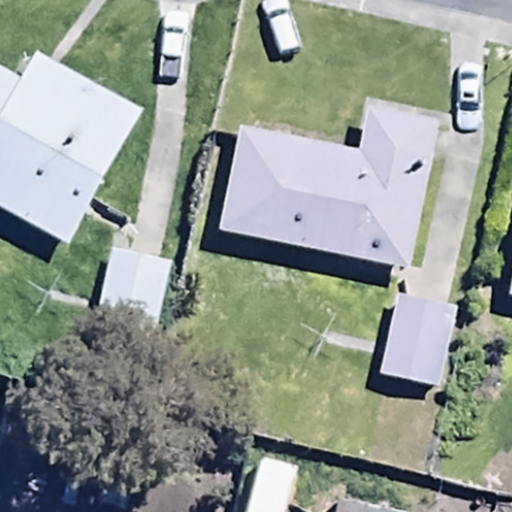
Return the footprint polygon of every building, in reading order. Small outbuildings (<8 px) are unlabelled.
[(0,66),(0,212),(64,247),(141,107),(32,47),(16,76),(0,66)] [(230,130),(210,231),(400,269),(430,119),(362,105),(353,154),(230,130)] [(167,261),(106,252),(96,315),(157,324),(167,261)] [(511,252),(502,294),(511,296),(511,252)] [(454,306),(388,293),(372,379),(438,391),(454,306)]
